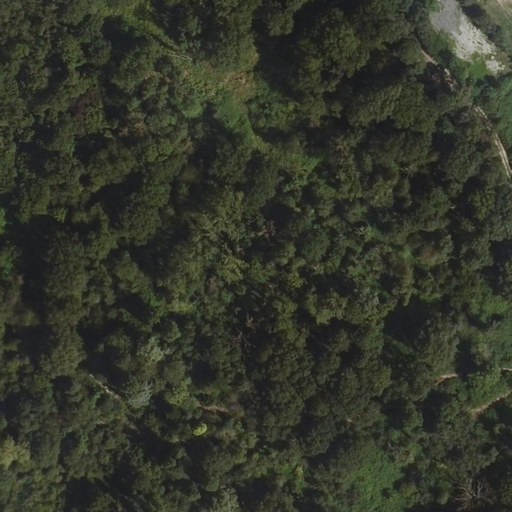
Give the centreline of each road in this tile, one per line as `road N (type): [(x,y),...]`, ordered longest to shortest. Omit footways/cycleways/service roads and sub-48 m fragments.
road 1 (track): [(0,284),(261,511)]
road 2 (track): [(382,0),(495,135),(511,168)]
